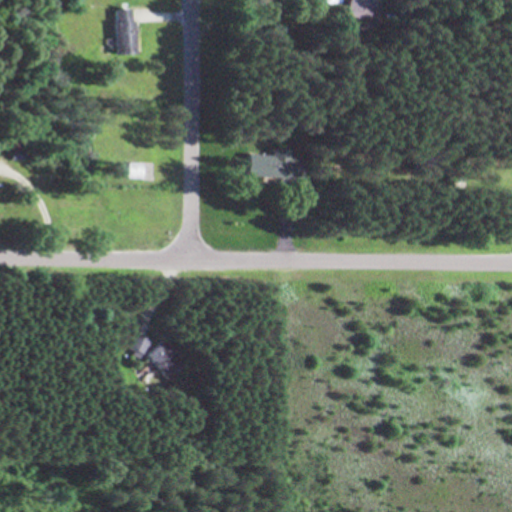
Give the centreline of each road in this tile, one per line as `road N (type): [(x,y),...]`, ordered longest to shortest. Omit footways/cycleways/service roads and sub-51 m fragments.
road 1 (residential): [(0,262),(511,262)]
road 2 (residential): [(194,262),(189,0)]
